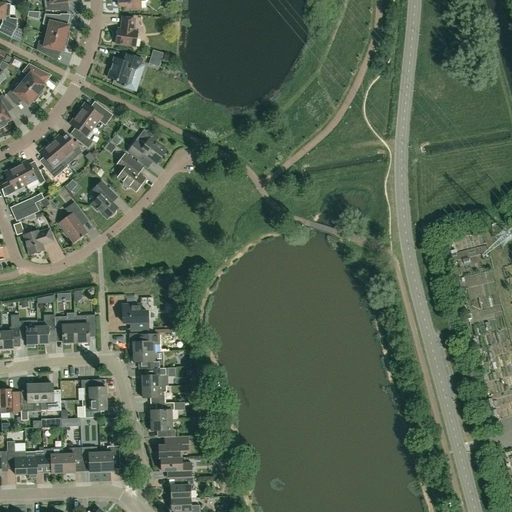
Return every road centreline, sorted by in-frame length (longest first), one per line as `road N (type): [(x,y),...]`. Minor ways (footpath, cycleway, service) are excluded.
road 1 (unclassified): [(475,511),(403,218),(414,0)]
road 2 (residential): [(191,152),(122,227),(54,269),(22,266),(0,208)]
road 3 (residential): [(0,154),(49,123),(79,81),(95,0)]
road 4 (residential): [(132,501),(142,467),(119,370),(105,362)]
road 5 (residential): [(132,501),(111,493),(0,496)]
